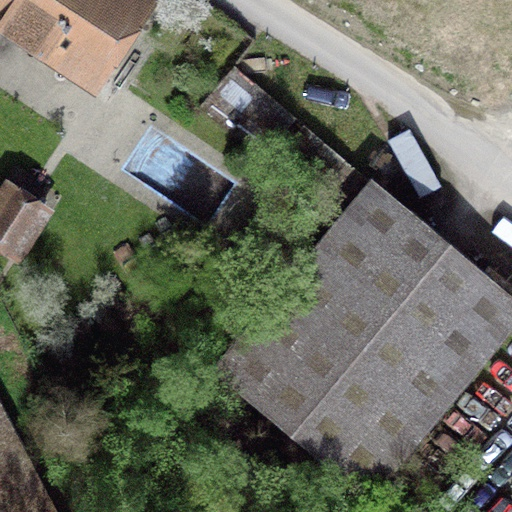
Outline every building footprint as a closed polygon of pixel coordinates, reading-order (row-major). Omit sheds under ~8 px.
[(3,27),(84,81),(132,9),(118,0),(0,0),(0,30),(0,31),(3,27)] [(234,66),(200,106),(220,124),(254,84),(234,66)] [(254,84),(220,124),(241,141),(275,101),(254,84)] [(261,159),(296,119),(275,101),(241,141),(261,159)] [(303,125),(269,165),(289,183),(323,143),(303,125)] [(309,200),(343,160),(323,143),(289,183),(309,200)] [(344,162),(305,208),(327,226),(366,180),(344,162)] [(511,296),(374,180),(214,371),(366,498),(511,323),(511,296)] [(7,257),(32,287),(57,265),(31,235),(7,257)] [(0,511),(54,511),(0,408),(0,511)]
